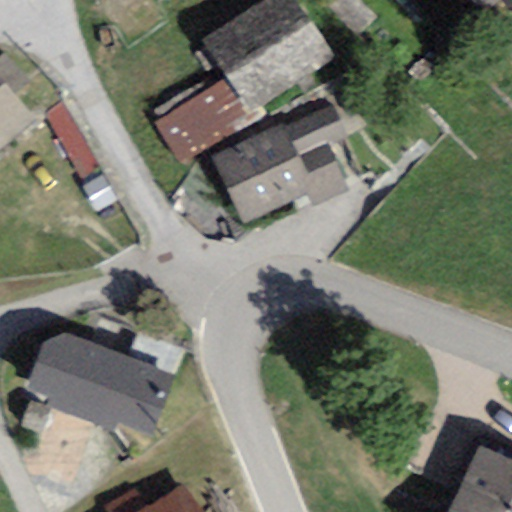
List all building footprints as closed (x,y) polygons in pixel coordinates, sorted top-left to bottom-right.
[(332,60),(291,0),(267,0),(202,44),(223,72),(249,116),(332,60)] [(498,0),(474,0),(487,12),(498,0)] [(511,0),(505,0),(503,3),(511,11),(511,0)] [(0,56),(0,79),(13,94),(28,82),(4,53),(0,56)] [(249,116),(223,72),(149,116),(179,165),(252,121),(249,116)] [(0,79),(0,151),(36,119),(13,94),(0,79)] [(281,126),(212,158),(243,224),(304,196),(310,209),(349,191),(327,146),(345,137),(332,108),(284,131),(281,126)] [(63,334),(43,345),(25,388),(49,400),(44,406),(114,434),(118,424),(152,435),(174,374),(63,334)] [(511,511),(511,462),(482,448),(449,511),(511,511)] [(146,507),(138,511),(202,511),(184,483),(146,507)] [(105,507),(108,511),(138,511),(146,507),(133,488),(105,507)]
